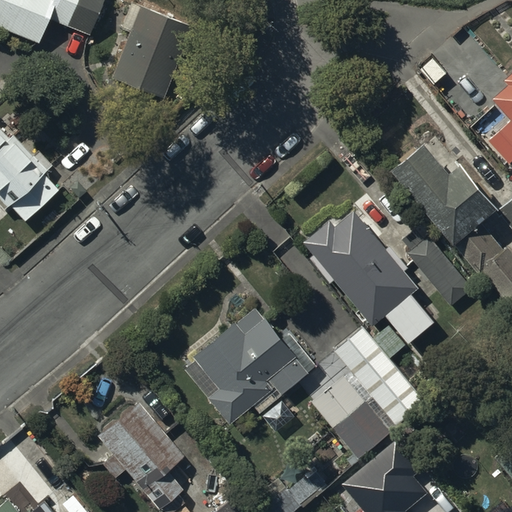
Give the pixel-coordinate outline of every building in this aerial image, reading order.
[(0,0),(0,31),(37,47),(47,22),(89,38),(103,0),(0,0)] [(111,80),(162,101),(191,31),(130,6),(119,31),(130,36),(111,80)] [(511,77),(504,85),(508,90),(492,104),(511,126),(511,77)] [(31,159),(10,138),(8,140),(0,131),(0,212),(3,216),(9,210),(24,226),(58,192),(42,176),(52,166),(38,152),(31,159)] [(499,219),(497,217),(460,172),(449,182),(424,152),(391,178),(453,252),(455,250),(480,280),(483,277),(511,311),(511,242),(495,222),(499,219)] [(511,206),(499,219),(511,232),(511,206)] [(330,224),(303,246),(313,258),(309,262),(330,287),(333,284),(372,331),(386,320),(409,348),(435,326),(413,299),(419,293),(404,275),(407,272),(390,251),(387,253),(355,214),(335,230),(330,224)] [(407,256),(451,308),(472,290),(429,238),(425,242),(418,233),(404,244),(411,252),(407,256)] [(229,429),(254,409),(260,417),(308,378),(307,376),(316,369),(290,336),(281,343),(256,311),(194,360),(197,363),(185,373),(229,429)] [(313,405),(359,462),(392,435),(390,433),(427,403),(391,360),(406,348),(389,327),(373,340),(362,326),(334,349),(336,353),(334,355),(350,374),(313,405)] [(102,435),(97,441),(111,458),(102,466),(113,480),(122,473),(155,511),(157,511),(159,511),(160,511),(174,511),(182,505),(177,499),(182,495),(178,489),(184,484),(172,470),(185,460),(138,405),(133,409),(132,407),(100,433),(102,435)] [(395,433),(341,478),(366,508),(360,511),(407,511),(402,505),(423,486),(406,466),(416,457),(395,433)] [(511,447),(496,460),(511,481),(511,447)] [(261,510),(262,511),(295,511),(301,507),(300,506),(326,485),(317,474),(297,490),(294,486),(287,491),(279,481),(264,493),(271,501),(261,510)] [(246,511),(234,498),(218,511),(246,511)] [(324,511),(316,503),(306,511),(324,511)]
